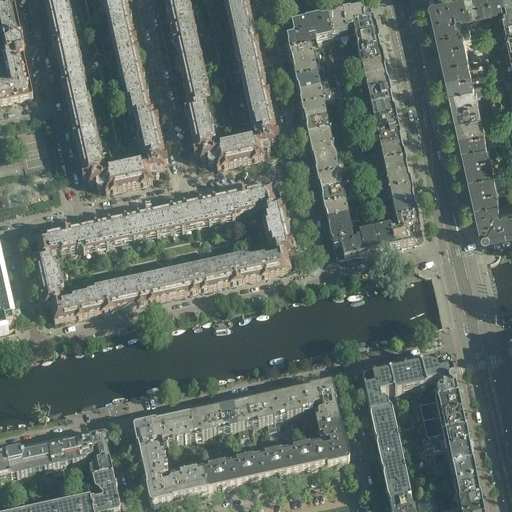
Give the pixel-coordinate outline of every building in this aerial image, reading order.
[(0,0),(0,13),(16,11),(13,0),(0,0)] [(65,1),(66,0),(42,0),(43,2),(44,1),(47,14),(67,10),(65,1)] [(128,6),(128,4),(126,3),(125,0),(104,0),(105,1),(102,3),(103,7),(107,7),(109,18),(129,14),(127,8),(128,6)] [(250,9),(248,1),(247,1),(246,0),(225,0),(229,14),(248,9),(250,9)] [(470,23),(468,10),(465,0),(429,0),(430,1),(430,2),(431,3),(437,30),(467,24),(470,23)] [(476,0),(465,0),(468,10),(478,8),(476,0)] [(192,16),(191,13),(188,12),(186,1),(166,6),(167,12),(166,13),(167,16),(169,17),(172,31),(191,26),(189,18),(192,16)] [(256,43),(253,28),(248,9),(229,14),(226,16),(227,19),(230,20),(231,25),(229,27),(231,35),(234,36),(235,41),(232,43),(233,47),(236,47),(256,43)] [(70,25),(73,23),(72,19),(69,19),(67,10),(47,14),(52,38),(72,33),(70,25)] [(21,37),(21,36),(16,11),(0,13),(0,23),(4,41),(21,37)] [(373,23),(371,13),(368,12),(368,11),(351,15),(350,15),(349,15),(343,16),(347,31),(355,29),(355,27),(373,23)] [(134,39),(131,25),(132,24),(132,21),(130,20),(129,14),(109,18),(111,29),(109,31),(109,35),(113,35),(115,43),(134,39)] [(348,36),(347,31),(343,16),(337,18),(337,19),(334,20),(328,21),(332,39),(348,36)] [(332,39),(328,21),(322,23),(322,22),(319,23),(318,22),(312,23),(315,38),(316,43),(332,39)] [(315,38),(312,23),(306,25),(305,25),(305,26),(287,29),(285,32),(287,42),(305,38),(305,40),(315,38)] [(377,37),(376,31),(375,31),(375,28),(374,28),(373,23),(355,27),(355,29),(358,41),(377,37)] [(470,69),(467,54),(464,39),(471,38),(467,24),(437,30),(437,31),(438,31),(441,44),(455,41),(458,56),(444,59),(447,73),(461,70),(462,72),(470,70),(470,69)] [(195,42),(198,40),(197,36),(193,36),(191,26),(172,31),(177,56),(197,52),(195,42)] [(75,47),(72,33),(52,38),(54,44),(52,44),(54,52),(55,52),(55,51),(75,47)] [(25,53),(22,40),(23,39),(23,38),(23,37),(22,36),(21,36),(21,37),(4,41),(7,57),(24,53),(25,53)] [(380,51),(378,43),(379,43),(377,37),(358,41),(360,49),(357,49),(359,56),(380,51)] [(308,52),(305,40),(305,38),(287,42),(289,47),(288,47),(289,50),(288,50),(290,56),(308,52)] [(140,64),(134,39),(115,43),(117,53),(114,55),(115,58),(118,59),(120,68),(140,64)] [(458,56),(455,41),(441,44),(444,58),(444,59),(458,56)] [(259,55),(258,51),(259,51),(257,43),(256,43),(236,47),(239,60),(259,55)] [(83,68),(82,66),(81,60),(78,59),(76,53),(79,51),(78,47),(75,47),(55,51),(55,52),(63,85),(82,81),(85,79),(84,75),(81,75),(80,70),(83,68)] [(347,58),(346,51),(335,53),(337,61),(347,58)] [(384,65),(382,59),(381,59),(380,51),(359,56),(360,62),(362,62),(364,69),(384,65)] [(202,77),(200,66),(203,64),(202,60),(198,59),(197,52),(177,56),(180,70),(179,71),(180,74),(181,75),(183,81),(202,77)] [(313,66),(312,59),(310,60),(308,52),(290,56),(291,62),(292,62),(292,65),(293,65),(294,70),(313,66)] [(26,66),(23,55),(24,54),(24,53),(7,57),(5,57),(8,70),(26,66)] [(264,81),(259,55),(239,60),(241,70),(239,72),(239,76),(243,76),(245,85),(264,81)] [(145,82),(144,79),(143,78),(140,64),(120,68),(122,76),(119,78),(120,82),(123,83),(126,94),(145,89),(144,83),(145,82)] [(348,73),(346,64),(338,65),(340,75),(348,73)] [(386,79),(384,71),(385,71),(384,65),(364,69),(366,77),(364,77),(365,84),(386,79)] [(33,100),(26,66),(8,70),(12,90),(9,91),(7,89),(3,90),(1,89),(0,88),(0,108),(32,101),(33,100)] [(314,80),(313,73),(315,72),(313,66),(294,70),(295,75),(295,76),(295,78),(294,78),(296,84),(314,80)] [(469,77),(467,76),(478,74),(476,67),(470,69),(470,70),(462,72),(461,70),(447,73),(450,87),(470,83),(469,77)] [(351,87),(348,73),(340,75),(343,89),(351,87)] [(209,92),(208,88),(205,88),(202,77),(183,81),(184,87),(183,88),(184,91),(185,92),(188,106),(204,102),(208,102),(206,94),(209,92)] [(390,93),(389,87),(388,87),(388,88),(386,79),(365,84),(366,91),(369,90),(370,98),(390,93)] [(320,94),(318,87),(316,88),(314,80),(296,84),(297,91),(298,90),(299,93),(300,98),(320,94)] [(85,94),(82,81),(63,85),(61,86),(63,94),(65,94),(66,98),(85,94)] [(270,102),(269,93),(267,94),(264,81),(245,85),(247,94),(244,96),(245,99),(248,100),(250,110),(270,106),(269,102),(270,102)] [(482,94),(481,88),(470,90),(472,88),(470,83),(450,87),(450,88),(451,88),(454,101),(468,98),(467,96),(476,94),(476,96),(482,94)] [(151,114),(148,100),(149,99),(148,96),(147,96),(145,89),(126,94),(128,105),(125,107),(126,110),(130,111),(131,118),(135,118),(151,114)] [(392,107),(390,99),(391,99),(391,98),(390,94),(390,93),(370,98),(372,105),(370,106),(371,112),(392,107)] [(89,110),(92,108),(91,105),(87,104),(85,94),(66,98),(71,123),(91,119),(89,110)] [(321,108),(319,101),(321,100),(320,94),(300,98),(301,104),(302,106),(301,106),(302,113),(321,108)] [(479,111),(476,96),(476,94),(467,96),(468,98),(454,101),(457,115),(456,115),(456,116),(479,111)] [(206,115),(204,102),(188,106),(186,106),(187,111),(185,112),(186,113),(184,114),(185,118),(187,118),(188,124),(206,120),(205,116),(206,115)] [(275,131),(270,106),(250,110),(252,119),(250,121),(250,125),(254,126),(256,134),(258,135),(275,131)] [(396,121),(395,115),(394,115),(394,116),(392,107),(371,112),(373,119),(375,118),(377,126),(396,121)] [(326,122),(324,115),(322,116),(321,108),(302,113),(303,119),(304,118),(305,121),(306,126),(326,122)] [(483,125),(479,111),(456,116),(460,130),(474,127),(474,129),(483,127),(483,125)] [(159,126),(157,118),(154,118),(153,114),(151,114),(135,118),(138,128),(140,129),(141,133),(158,129),(158,127),(159,126)] [(352,129),(349,118),(342,120),(345,131),(352,129)] [(94,134),(97,132),(96,128),(93,128),(91,119),(71,123),(74,136),(73,136),(75,145),(76,144),(77,148),(96,144),(94,134)] [(211,135),(214,133),(213,129),(210,129),(207,119),(206,120),(188,124),(194,149),(211,145),(213,143),(211,135)] [(399,135),(398,128),(396,121),(377,126),(380,140),(399,135)] [(327,137),(325,129),(327,129),(326,122),(306,126),(307,132),(308,134),(307,135),(308,141),(327,137)] [(482,134),(480,133),(490,131),(489,124),(483,125),(483,127),(474,129),(474,127),(460,130),(463,144),(483,139),(482,134)] [(42,153),(45,152),(46,161),(47,170),(51,169),(46,129),(33,131),(34,135),(27,136),(27,134),(22,134),(22,140),(31,139),(32,146),(41,145),(42,153)] [(164,154),(158,129),(141,133),(139,133),(141,143),(138,144),(139,148),(142,149),(144,157),(146,158),(164,154)] [(276,148),(275,143),(280,142),(278,134),(276,134),(275,131),(258,135),(260,143),(263,158),(264,157),(268,158),(270,156),(270,153),(269,151),(269,150),(276,148)] [(402,150),(400,141),(400,142),(401,141),(399,135),(380,140),(381,147),(379,148),(381,154),(402,150)] [(330,151),(327,137),(308,141),(311,155),(330,151)] [(495,151),(493,144),(483,147),(484,145),(483,139),(463,144),(463,145),(466,158),(480,155),(480,153),(488,151),(489,152),(495,151)] [(264,163),(263,158),(260,143),(253,145),(251,142),(248,143),(247,146),(243,147),(248,166),(254,165),(255,166),(258,166),(258,164),(264,163)] [(100,160),(103,158),(102,154),(98,153),(96,144),(77,148),(82,173),(100,169),(101,168),(100,160)] [(216,169),(213,153),(211,145),(194,149),(195,154),(193,155),(194,158),(196,159),(196,161),(200,160),(201,165),(208,163),(208,165),(208,168),(210,170),(213,171),(215,169),(216,169)] [(248,166),(243,147),(230,150),(234,169),(248,166)] [(234,169),(230,150),(226,151),(224,148),(220,149),(220,152),(213,153),(216,169),(217,173),(223,172),(224,173),(227,172),(228,171),(234,169)] [(406,163),(404,157),(404,158),(403,158),(402,150),(381,154),(382,161),(384,160),(386,168),(406,163)] [(335,164),(334,158),(332,158),(330,151),(311,155),(314,169),(335,164)] [(492,167),(489,152),(488,151),(480,153),(480,155),(466,158),(469,172),(492,167)] [(165,173),(163,168),(168,167),(166,159),(165,159),(164,154),(146,158),(148,168),(152,183),(153,183),(156,183),(159,181),(159,178),(157,176),(157,175),(165,173)] [(408,178),(406,170),(406,169),(406,170),(407,170),(406,163),(386,168),(388,175),(385,176),(387,182),(408,178)] [(336,179),(335,171),(337,171),(335,164),(314,169),(318,183),(336,179)] [(152,183),(148,168),(142,169),(140,166),(137,167),(136,170),(132,171),(136,191),(141,190),(142,190),(143,191),(147,190),(147,189),(148,189),(148,188),(153,187),(152,183)] [(496,184),(495,182),(492,167),(469,172),(472,187),(487,183),(487,186),(496,184)] [(105,193),(102,178),(100,169),(82,173),(83,178),(83,179),(82,180),(83,183),(84,184),(85,185),(88,185),(89,189),(97,188),(97,189),(97,192),(98,195),(101,195),(104,193),(105,193)] [(136,191),(132,171),(118,174),(123,194),(136,191)] [(123,194),(118,174),(115,175),(113,172),(109,173),(108,177),(102,178),(105,193),(106,197),(111,196),(112,197),(112,196),(113,197),(116,197),(117,195),(117,196),(118,195),(123,194)] [(371,186),(368,172),(362,173),(365,187),(371,186)] [(413,198),(410,185),(410,186),(408,178),(387,182),(388,189),(391,188),(394,203),(392,204),(393,211),(414,206),(412,198),(413,198)] [(342,192),(340,186),(338,186),(336,179),(318,183),(321,197),(342,192)] [(495,191),(493,190),(503,188),(502,181),(495,182),(496,184),(487,186),(487,183),(472,187),(475,201),(494,197),(496,196),(495,191)] [(373,185),(371,186),(365,187),(368,201),(376,199),(373,185)] [(276,208),(272,192),(257,195),(261,213),(265,212),(266,213),(274,211),(274,209),(276,208)] [(342,207),(341,199),(343,199),(342,192),(321,197),(324,211),(342,207)] [(261,213),(257,195),(248,197),(246,196),(243,196),(243,198),(242,197),(242,198),(246,216),(261,213)] [(246,216),(242,198),(241,197),(238,198),(237,199),(236,199),(236,200),(217,204),(221,223),(230,221),(232,224),(235,224),(235,220),(239,219),(239,217),(246,216)] [(511,227),(511,207),(500,210),(497,208),(494,197),(475,201),(475,202),(474,202),(475,204),(475,205),(477,207),(481,228),(481,229),(481,230),(481,231),(481,232),(482,232),(482,233),(483,234),(484,234),(486,234),(487,234),(488,233),(488,232),(511,227)] [(379,214),(376,199),(368,201),(371,215),(379,214)] [(221,223),(217,204),(216,203),(216,204),(214,203),(211,203),(211,205),(210,204),(210,205),(203,207),(203,206),(202,207),(201,206),(198,206),(197,208),(197,207),(196,208),(192,209),(196,229),(208,226),(209,229),(212,228),(213,225),(221,223)] [(418,220),(417,214),(416,214),(414,206),(393,211),(395,217),(397,217),(398,224),(418,220)] [(285,219),(286,218),(285,215),(284,214),(283,213),(282,207),(276,208),(274,209),(274,211),(266,213),(267,220),(264,221),(265,225),(262,226),(263,229),(266,230),(286,225),(285,220),(286,219),(285,219)] [(348,220),(346,214),(344,214),(342,207),(324,211),(327,225),(348,220)] [(196,229),(192,209),(187,210),(186,210),(185,209),(182,210),(181,211),(180,212),(174,213),(174,212),(173,213),(172,212),(169,213),(168,214),(167,215),(171,234),(180,232),(182,235),(185,234),(185,231),(196,229)] [(171,234),(167,215),(142,220),(146,240),(157,237),(159,240),(162,239),(162,236),(171,234)] [(372,222),(371,215),(363,217),(364,224),(372,222)] [(364,224),(363,217),(355,219),(357,226),(364,224)] [(146,240),(142,220),(141,220),(140,219),(137,220),(136,221),(135,222),(128,223),(127,223),(126,222),(123,223),(122,224),(121,225),(117,226),(121,245),(131,243),(133,246),(137,245),(137,242),(146,240)] [(349,235),(347,227),(349,227),(348,220),(327,225),(330,239),(349,235)] [(420,234),(418,226),(419,226),(418,220),(398,224),(401,236),(402,238),(420,234)] [(374,229),(372,222),(364,224),(366,231),(374,229)] [(366,231),(364,224),(357,226),(358,233),(366,231)] [(289,238),(286,225),(266,230),(269,242),(289,238)] [(121,245),(117,226),(112,227),(112,226),(111,227),(110,226),(107,226),(106,228),(106,227),(105,228),(99,230),(98,229),(98,230),(97,229),(94,229),(93,231),(92,230),(92,231),(96,251),(105,249),(106,252),(110,251),(110,248),(121,245)] [(96,251),(92,231),(73,235),(72,235),(71,235),(70,234),(67,235),(67,236),(66,236),(67,237),(70,254),(78,253),(78,255),(82,254),(84,256),(87,256),(87,253),(96,251)] [(396,253),(393,238),(392,233),(376,237),(380,255),(389,253),(389,254),(396,253)] [(422,244),(420,234),(402,238),(401,236),(393,238),(396,253),(401,251),(402,251),(403,251),(403,250),(420,247),(420,246),(422,244)] [(351,247),(349,235),(330,239),(331,245),(332,245),(333,248),(334,253),(352,249),(351,247)] [(70,254),(67,237),(66,236),(66,237),(65,236),(62,236),(61,238),(60,237),(60,238),(51,240),(55,258),(70,254)] [(380,255),(376,237),(360,240),(361,245),(364,260),(371,258),(370,257),(380,255)] [(293,249),(292,246),(291,245),(290,244),(289,238),(269,242),(266,245),(267,247),(270,248),(271,251),(274,251),(276,258),(284,256),(285,259),(287,259),(293,258),(292,251),(293,250),(292,250),(293,249)] [(55,258),(51,240),(36,243),(40,260),(42,259),(43,262),(51,260),(51,259),(55,258)] [(364,260),(361,245),(351,247),(352,249),(334,253),(336,263),(337,263),(339,264),(357,261),(358,261),(359,261),(364,260)] [(291,276),(287,259),(285,259),(284,256),(276,258),(276,260),(271,260),(275,279),(291,276)] [(56,270),(55,267),(53,267),(51,260),(43,262),(42,259),(40,260),(34,261),(35,267),(35,268),(36,269),(34,270),(35,273),(37,273),(36,274),(37,275),(38,279),(58,275),(60,273),(60,271),(56,270)] [(261,282),(256,264),(251,265),(250,262),(246,263),(245,260),(241,261),(241,264),(232,266),(237,288),(238,288),(239,289),(242,288),(242,286),(243,287),(244,286),(261,282)] [(275,279),(271,260),(256,264),(261,282),(262,282),(263,283),(263,282),(265,283),(268,282),(268,281),(269,281),(269,280),(275,279)] [(0,335),(13,333),(15,332),(14,330),(15,330),(0,263),(0,335)] [(237,288),(232,266),(224,268),(222,265),(219,266),(219,269),(208,272),(213,293),(231,289),(232,289),(233,290),(236,289),(237,288)] [(213,293),(208,272),(198,274),(197,271),(194,271),(194,275),(185,277),(189,298),(190,298),(191,298),(192,298),(193,299),(196,298),(196,297),(197,297),(198,296),(202,295),(203,296),(203,295),(204,296),(207,296),(208,294),(208,295),(209,294),(213,293)] [(189,298),(185,277),(184,273),(179,274),(180,278),(173,279),(171,276),(163,278),(163,281),(156,283),(156,279),(151,280),(152,284),(156,305),(189,298)] [(60,288),(58,275),(38,279),(41,292),(60,288)] [(156,305),(152,284),(143,286),(142,283),(138,283),(138,287),(128,289),(133,310),(137,309),(138,310),(139,309),(140,310),(143,310),(143,308),(144,309),(144,308),(148,307),(149,307),(150,307),(151,308),(154,307),(154,306),(155,306),(156,305)] [(61,305),(60,297),(62,297),(62,294),(64,292),(64,289),(60,288),(41,292),(42,298),(42,299),(42,300),(41,301),(42,304),(43,304),(43,305),(44,306),(45,312),(51,311),(53,310),(53,307),(61,305)] [(133,310),(128,289),(118,291),(117,288),(113,289),(113,292),(104,294),(109,316),(110,317),(114,316),(114,315),(115,315),(115,314),(133,310)] [(109,316),(104,294),(96,296),(94,293),(91,294),(91,297),(86,298),(87,301),(81,302),(85,321),(102,317),(103,318),(104,317),(105,318),(108,317),(108,316),(109,316)] [(85,321),(81,302),(66,306),(70,324),(77,323),(78,323),(78,322),(79,324),(82,323),(83,321),(83,322),(84,321),(85,321)] [(70,324),(66,306),(62,306),(61,305),(53,307),(53,310),(51,311),(55,327),(70,324)] [(454,384),(450,367),(450,366),(449,366),(448,365),(447,364),(446,364),(441,366),(439,366),(438,365),(437,365),(436,365),(435,365),(435,366),(434,367),(433,367),(423,369),(422,369),(421,369),(425,387),(440,384),(441,388),(446,387),(445,386),(454,384)] [(425,387),(421,369),(420,369),(420,370),(410,372),(408,372),(407,372),(406,372),(405,372),(404,372),(404,373),(403,374),(402,374),(392,376),(391,376),(395,394),(396,397),(426,391),(425,387)] [(395,394),(391,376),(389,376),(389,377),(378,379),(377,379),(376,378),(375,378),(375,379),(374,379),(373,379),(373,380),(372,381),(364,382),(362,385),(366,403),(367,404),(376,402),(377,403),(382,401),(381,397),(395,394)] [(458,400),(456,391),(456,390),(456,389),(456,388),(456,387),(456,386),(455,385),(454,384),(445,386),(446,387),(441,388),(442,392),(440,392),(437,397),(438,404),(458,400)] [(338,414),(333,391),(331,389),(317,393),(321,410),(322,417),(337,414),(338,414)] [(321,410),(317,393),(303,396),(304,397),(308,416),(312,415),(314,413),(314,412),(321,410)] [(308,416),(304,397),(290,400),(294,422),(302,420),(301,417),(308,416)] [(294,422),(290,400),(276,403),(280,422),(286,421),(287,424),(294,422)] [(465,432),(458,400),(438,404),(440,413),(436,414),(439,429),(444,429),(445,437),(465,432)] [(391,415),(389,408),(384,404),(383,405),(382,401),(377,403),(376,402),(367,404),(366,405),(366,406),(366,407),(366,408),(367,409),(368,410),(368,411),(370,420),(391,415)] [(280,422),(276,403),(267,405),(261,404),(260,404),(261,406),(265,428),(273,427),(273,424),(280,422)] [(265,428),(261,406),(260,404),(256,407),(247,409),(252,428),(258,427),(259,430),(265,428)] [(427,424),(423,408),(414,410),(418,426),(427,424)] [(252,428),(247,409),(233,412),(238,434),(246,433),(245,430),(252,428)] [(238,434),(233,412),(219,415),(223,435),(230,433),(230,436),(238,434)] [(342,427),(339,423),(337,414),(322,417),(320,418),(318,420),(319,424),(316,424),(318,433),(342,427)] [(223,435),(219,415),(210,417),(205,416),(204,417),(205,419),(210,441),(218,439),(217,436),(223,435)] [(394,435),(392,429),(391,422),(393,422),(392,415),(391,415),(370,420),(372,429),(372,430),(372,431),(372,432),(372,433),(372,434),(372,435),(373,436),(374,436),(377,449),(398,444),(396,435),(394,435)] [(210,441),(205,419),(204,417),(200,420),(191,422),(195,441),(201,440),(202,443),(210,441)] [(195,441),(191,422),(177,425),(182,447),(189,445),(189,442),(195,441)] [(430,440),(427,424),(418,426),(421,439),(421,442),(430,440)] [(182,447),(177,425),(163,428),(168,447),(173,446),(174,449),(182,447)] [(168,447),(163,428),(163,427),(148,430),(152,448),(160,446),(160,447),(163,448),(168,447)] [(344,443),(342,434),(342,427),(318,433),(320,441),(323,441),(324,446),(327,447),(330,446),(344,443)] [(152,448),(148,430),(136,433),(134,435),(139,458),(140,458),(154,455),(152,448)] [(296,438),(295,434),(297,433),(296,430),(282,433),(284,440),(291,439),(296,438)] [(469,449),(466,433),(465,434),(465,432),(445,437),(430,440),(421,442),(424,454),(425,459),(434,457),(445,455),(469,449)] [(110,464),(107,449),(109,446),(107,441),(105,439),(90,443),(94,462),(95,468),(110,464)] [(424,454),(421,442),(421,439),(416,440),(419,456),(424,454)] [(94,462),(90,443),(77,446),(81,467),(87,466),(88,465),(88,463),(94,462)] [(350,465),(345,443),(344,443),(330,446),(331,452),(336,470),(348,468),(350,465)] [(401,467),(399,460),(397,451),(400,450),(398,444),(377,449),(379,460),(379,461),(379,462),(378,463),(378,464),(379,465),(380,466),(380,467),(381,467),(383,479),(405,474),(403,466),(401,467)] [(81,467),(77,446),(62,449),(67,468),(72,467),(73,469),(81,467)] [(68,473),(62,449),(49,452),(54,473),(55,478),(63,477),(62,474),(68,473)] [(472,466),(471,459),(469,449),(445,455),(447,463),(451,462),(453,470),(472,466)] [(322,474),(317,452),(310,454),(309,451),(302,452),(307,476),(321,473),(321,474),(322,474)] [(54,473),(49,452),(35,455),(39,474),(45,473),(45,475),(54,473)] [(307,476),(302,452),(294,454),(294,457),(289,458),(293,479),(307,476)] [(336,470),(331,452),(322,453),(322,452),(320,452),(317,452),(322,474),(336,470)] [(165,467),(164,459),(161,460),(160,455),(158,454),(154,455),(140,458),(143,471),(165,467)] [(39,474),(35,455),(21,458),(26,480),(33,478),(33,476),(39,474)] [(293,479),(289,458),(281,460),(280,457),(274,459),(279,484),(284,481),(293,479)] [(437,473),(434,457),(425,459),(429,476),(437,473)] [(26,480),(21,458),(7,461),(11,480),(17,479),(17,481),(26,480)] [(279,484),(274,459),(266,460),(267,463),(261,465),(265,485),(273,483),(279,484)] [(11,480),(7,461),(6,461),(5,461),(2,461),(1,462),(0,462),(0,484),(12,482),(11,480)] [(265,485),(261,465),(253,466),(252,463),(245,465),(250,488),(265,485)] [(113,478),(110,464),(95,468),(94,468),(92,470),(93,473),(91,473),(93,483),(95,482),(113,478)] [(250,488),(245,465),(237,467),(238,470),(232,471),(236,491),(250,488)] [(476,482),(473,467),(472,467),(472,466),(453,470),(455,478),(450,479),(452,488),(476,482)] [(165,481),(164,476),(167,475),(165,467),(143,471),(146,486),(160,483),(165,482),(165,481)] [(236,491),(232,471),(225,473),(224,470),(217,471),(223,496),(227,493),(236,491)] [(223,496),(217,471),(209,473),(209,476),(204,477),(208,497),(217,495),(222,496),(223,496)] [(441,490),(437,473),(429,476),(432,492),(441,490)] [(410,496),(409,490),(406,491),(404,481),(406,481),(405,474),(383,479),(386,491),(386,492),(385,493),(385,494),(385,495),(385,496),(386,496),(386,497),(387,497),(387,498),(388,498),(390,508),(409,504),(408,497),(410,496)] [(208,497),(204,477),(197,479),(196,476),(189,477),(194,501),(208,497)] [(194,501),(189,477),(180,479),(181,482),(175,484),(180,505),(180,504),(194,501)] [(116,494),(113,478),(95,482),(98,497),(100,498),(102,498),(116,494)] [(479,500),(478,492),(476,482),(452,488),(454,496),(458,495),(460,504),(479,500)] [(165,508),(161,490),(160,483),(146,486),(145,487),(150,509),(153,511),(165,508)] [(180,505),(175,484),(170,485),(169,486),(169,488),(161,490),(165,508),(180,505)] [(445,507),(441,490),(432,492),(434,498),(436,509),(445,507)] [(120,511),(116,494),(102,498),(103,503),(106,503),(107,511),(120,511)] [(436,511),(436,509),(434,498),(427,500),(429,511),(436,511)] [(482,511),(480,500),(479,500),(460,504),(461,511),(482,511)] [(92,511),(91,506),(91,504),(84,506),(83,503),(72,506),(73,508),(67,509),(67,511),(92,511)] [(107,511),(106,503),(103,503),(91,506),(92,511),(107,511)]
